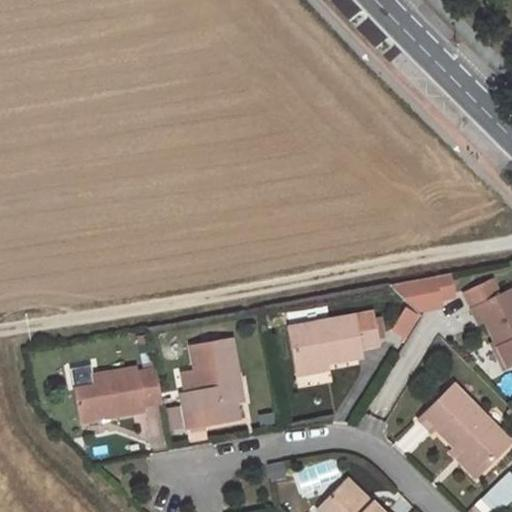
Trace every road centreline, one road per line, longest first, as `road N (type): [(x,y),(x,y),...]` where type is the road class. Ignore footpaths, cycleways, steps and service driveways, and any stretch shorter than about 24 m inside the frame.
road 1 (track): [(511,242),(0,330)]
road 2 (residential): [(444,511),(365,441),(349,436),(165,469)]
road 3 (unclassified): [(377,0),(511,136)]
